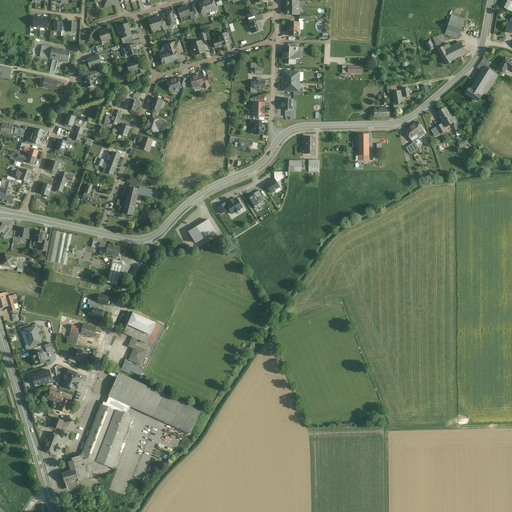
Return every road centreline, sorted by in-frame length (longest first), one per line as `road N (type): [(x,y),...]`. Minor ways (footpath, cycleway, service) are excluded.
road 1 (residential): [(45,484),(148,238)]
road 2 (secondary): [(277,141),(296,127),(406,119),(468,68),(482,41)]
road 3 (residential): [(86,32),(22,215)]
road 4 (residential): [(100,232),(155,77)]
road 5 (secondary): [(148,238),(198,194),(255,166),(277,141)]
road 6 (secondary): [(45,484),(0,337)]
road 7 (residential): [(155,77),(275,41)]
